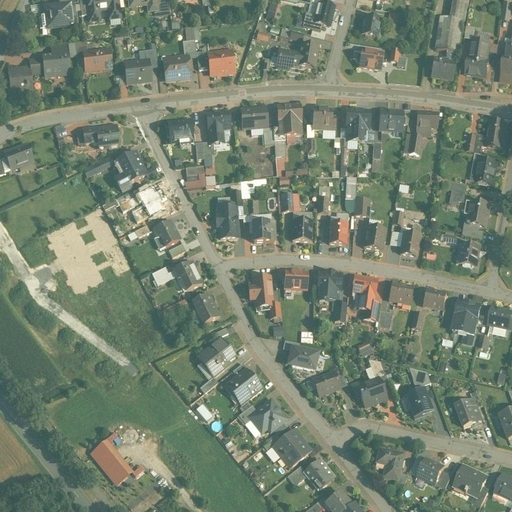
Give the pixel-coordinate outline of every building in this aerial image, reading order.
[(64,4),(63,0),(53,0),(55,6),(39,8),(41,20),(49,19),(50,30),(52,30),(51,29),(67,27),(68,30),(77,29),(74,8),(73,3),(64,4)] [(89,18),(87,0),(79,1),(80,7),(81,19),(89,18)] [(86,0),(87,0),(89,18),(98,17),(98,13),(108,12),(109,22),(119,21),(116,0),(86,0)] [(129,0),(130,9),(154,6),(158,6),(156,0),(129,0)] [(167,0),(156,0),(158,6),(154,6),(155,16),(170,14),(167,0)] [(467,0),(456,0),(453,21),(462,23),(464,24),(467,0)] [(334,9),(319,5),(316,18),(314,25),(322,27),(330,29),(334,9)] [(316,18),(306,15),(303,29),(320,34),(322,27),(314,25),(316,18)] [(405,17),(389,15),(388,22),(404,24),(405,17)] [(41,20),(39,20),(40,32),(50,30),(49,19),(41,20)] [(381,21),(365,19),(361,37),(377,40),(381,21)] [(453,21),(440,19),(435,52),(447,54),(455,55),(457,55),(462,23),(453,21)] [(291,33),(282,31),(280,38),(289,40),(291,33)] [(304,36),(291,33),(289,40),(302,43),(304,36)] [(195,42),(183,44),(185,60),(188,59),(188,61),(197,60),(196,55),(195,42)] [(86,44),(75,46),(77,61),(84,61),(84,56),(88,56),(86,44)] [(489,46),(473,44),(470,60),(468,60),(466,77),(467,77),(466,78),(472,79),(473,78),(486,80),(489,63),(487,63),(489,46)] [(67,46),(50,49),(52,58),(68,56),(67,46)] [(318,49),(301,47),(300,57),(298,67),(315,70),(318,49)] [(511,49),(505,48),(504,58),(500,83),(511,85),(511,49)] [(156,52),(144,54),(145,63),(149,63),(150,71),(158,70),(156,52)] [(399,53),(391,52),(390,64),(397,65),(399,53)] [(88,56),(84,56),(84,61),(86,74),(104,72),(103,65),(110,64),(109,53),(88,56)] [(383,56),(362,53),(359,70),(380,73),(383,56)] [(208,54),(196,55),(197,60),(199,73),(210,71),(208,57),(209,57),(208,54)] [(209,57),(208,57),(210,71),(211,78),(234,75),(232,54),(209,57)] [(293,56),(280,54),(277,70),(288,72),(291,69),(292,66),(298,67),(300,57),(293,56)] [(455,55),(447,54),(445,63),(434,61),(431,80),(453,83),(455,65),(453,65),(455,55)] [(52,58),(42,59),(42,60),(44,77),(44,78),(70,75),(68,56),(52,58)] [(185,60),(173,61),(174,64),(164,65),(166,84),(190,81),(188,61),(188,59),(185,60)] [(42,60),(36,61),(38,74),(31,75),(32,78),(44,77),(42,60)] [(36,61),(29,62),(30,69),(31,75),(38,74),(36,61)] [(145,63),(125,66),(127,87),(151,84),(150,71),(149,63),(145,63)] [(30,69),(8,71),(9,87),(16,86),(18,97),(34,96),(32,78),(31,75),(30,69)] [(16,86),(9,87),(8,87),(9,100),(18,99),(18,97),(16,86)] [(300,108),(277,109),(278,127),(279,127),(279,130),(280,140),(284,140),(302,138),(301,126),(302,126),(300,108)] [(266,111),(241,113),(243,132),(267,130),(266,111)] [(332,112),(321,112),(321,113),(313,112),(314,111),(313,111),(312,132),(335,133),(335,130),(336,120),(332,120),(332,112)] [(369,115),(356,114),(356,113),(347,113),(346,131),(368,132),(369,114),(369,115)] [(403,115),(380,113),(379,133),(389,134),(389,132),(401,133),(401,135),(402,135),(403,115)] [(220,116),(206,117),(208,134),(209,134),(210,145),(210,147),(211,147),(223,146),(222,132),(230,132),(228,115),(227,115),(227,114),(220,115),(220,116)] [(437,116),(418,115),(417,131),(436,131),(437,116)] [(192,123),(168,126),(170,146),(180,145),(180,144),(193,143),(192,133),(193,133),(192,123)] [(507,127),(490,124),(488,138),(487,145),(486,149),(503,152),(504,147),(507,127)] [(107,130),(97,132),(96,130),(83,131),(85,147),(93,146),(92,144),(98,143),(98,148),(110,147),(110,149),(119,148),(116,128),(107,130)] [(279,130),(273,131),(274,148),(275,161),(286,160),(284,140),(280,140),(279,130)] [(273,131),(263,132),(265,149),(274,148),(273,131)] [(488,138),(477,137),(477,139),(474,156),(475,157),(481,158),(482,149),(486,149),(487,145),(488,138)] [(422,139),(412,138),(409,157),(419,158),(422,139)] [(477,139),(469,138),(466,155),(474,156),(477,139)] [(373,144),(363,143),(362,159),(372,160),(373,144)] [(202,145),(195,146),(197,162),(203,162),(202,145)] [(210,145),(202,145),(203,162),(212,161),(211,147),(210,147),(210,145)] [(381,146),(374,146),(373,161),(380,162),(381,146)] [(27,147),(4,155),(11,173),(34,164),(27,147)] [(125,178),(116,182),(121,193),(122,195),(131,190),(130,188),(129,186),(147,178),(145,175),(135,155),(122,162),(118,164),(118,165),(125,178)] [(120,156),(84,173),(87,180),(118,165),(118,164),(122,162),(120,156)] [(480,163),(474,162),(471,184),(475,184),(477,175),(478,175),(480,163)] [(485,164),(480,163),(478,175),(477,175),(475,184),(475,185),(493,188),(497,166),(485,164)] [(203,168),(185,171),(186,179),(193,178),(198,177),(204,176),(203,168)] [(154,170),(145,175),(147,178),(148,181),(157,176),(154,170)] [(193,178),(186,179),(187,185),(199,184),(198,177),(193,178)] [(466,188),(450,185),(449,192),(453,193),(453,195),(464,197),(466,188)] [(130,202),(125,205),(129,213),(132,219),(145,212),(149,221),(165,213),(153,190),(130,202)] [(241,195),(231,195),(231,208),(235,208),(236,208),(236,209),(242,209),(241,195)] [(464,197),(453,195),(451,206),(457,207),(458,203),(463,204),(465,197),(464,197)] [(128,197),(116,202),(119,208),(125,205),(130,202),(128,197)] [(293,197),(281,198),(282,216),(294,215),(293,197)] [(328,202),(319,201),(318,216),(327,217),(328,202)] [(369,202),(356,201),(355,219),(368,219),(369,202)] [(125,205),(119,208),(123,216),(129,213),(125,205)] [(256,205),(242,206),(243,218),(257,217),(256,205)] [(491,208),(473,205),(469,226),(466,225),(465,232),(478,235),(479,228),(487,230),(491,208)] [(231,208),(218,209),(219,220),(216,220),(217,224),(219,224),(220,242),(238,240),(236,209),(235,208),(231,208)] [(403,216),(395,215),(393,226),(401,228),(403,216)] [(312,224),(294,223),(293,244),(311,245),(312,224)] [(170,224),(153,233),(158,241),(160,239),(166,249),(165,250),(180,243),(170,224)] [(274,224),(251,226),(254,226),(255,236),(253,236),(254,245),(275,244),(274,224)] [(347,227),(330,226),(329,247),(346,248),(347,227)] [(146,228),(135,234),(138,241),(150,235),(146,228)] [(385,232),(368,229),(364,251),(382,254),(385,232)] [(478,235),(465,232),(464,238),(482,241),(483,235),(478,235)] [(420,239),(404,236),(400,257),(416,260),(420,239)] [(457,239),(445,237),(444,244),(456,246),(457,239)] [(480,249),(464,246),(462,257),(459,257),(458,266),(461,267),(477,270),(480,249)] [(191,265),(173,274),(176,280),(178,282),(181,281),(187,294),(180,297),(186,294),(186,295),(202,287),(191,265)] [(165,270),(152,277),(158,289),(176,280),(173,274),(168,276),(165,270)] [(308,276),(285,275),(284,292),(294,293),(294,292),(307,293),(308,276)] [(341,278),(319,276),(318,294),(320,294),(319,305),(327,306),(327,304),(333,305),(333,303),(339,303),(341,278)] [(377,283),(355,279),(351,300),(360,301),(360,305),(366,306),(373,307),(373,306),(377,283)] [(270,280),(253,282),(254,290),(249,291),(250,303),(255,302),(256,311),(269,310),(273,309),(272,307),(270,280)] [(414,290),(392,286),(389,303),(402,306),(402,307),(409,308),(410,307),(414,290)] [(447,296),(426,292),(423,309),(444,313),(447,296)] [(208,297),(192,305),(196,314),(191,316),(198,330),(203,328),(219,320),(208,297)] [(185,302),(170,309),(173,316),(188,309),(185,302)] [(482,308),(459,303),(451,334),(474,340),(482,308)] [(279,306),(272,307),(273,309),(269,310),(270,321),(281,320),(279,306)] [(347,307),(336,306),(334,324),(345,325),(347,307)] [(373,307),(366,306),(363,323),(378,325),(380,314),(381,307),(373,306),(373,307)] [(170,309),(157,316),(160,322),(173,316),(170,309)] [(511,320),(511,314),(493,310),(489,328),(509,332),(511,320)] [(392,316),(380,314),(378,325),(377,330),(389,332),(392,316)] [(423,317),(415,315),(411,331),(419,333),(423,317)] [(225,331),(215,336),(218,341),(228,336),(225,331)] [(312,336),(300,336),(300,345),(312,345),(312,336)] [(490,340),(481,338),(478,351),(487,353),(490,340)] [(220,341),(196,360),(213,381),(213,380),(214,381),(231,367),(229,365),(235,359),(220,341)] [(318,357),(292,351),(290,361),(293,362),(291,368),(314,373),(318,357)] [(380,365),(368,362),(370,369),(373,368),(377,378),(385,375),(380,365)] [(242,366),(232,374),(237,380),(247,373),(242,366)] [(427,375),(409,371),(414,385),(418,384),(421,390),(431,386),(427,375)] [(237,380),(233,383),(232,382),(224,388),(241,409),(263,392),(247,373),(237,380)] [(335,374),(312,383),(318,399),(341,390),(335,374)] [(213,381),(200,391),(204,396),(218,386),(214,381),(213,381)] [(379,381),(360,388),(359,385),(352,388),(357,402),(361,401),(364,410),(375,406),(374,405),(386,400),(386,402),(387,402),(379,381)] [(426,392),(407,399),(415,422),(435,414),(426,392)] [(477,394),(471,397),(473,402),(477,411),(483,409),(477,394)] [(466,409),(457,412),(464,431),(482,424),(477,411),(473,402),(465,405),(466,409)] [(257,414),(256,414),(243,424),(245,427),(251,423),(261,436),(267,431),(270,435),(286,423),(271,403),(257,414)] [(252,408),(239,418),(243,424),(256,414),(257,414),(252,408)] [(511,413),(500,418),(500,419),(502,419),(505,427),(503,427),(509,443),(511,441),(511,413)] [(281,442),(272,449),(272,450),(281,460),(283,458),(292,469),(311,454),(294,432),(281,442)] [(277,438),(263,449),(267,454),(272,450),(272,449),(281,442),(277,438)] [(107,444),(92,456),(117,488),(132,475),(107,444)] [(322,453),(318,448),(311,454),(311,455),(306,459),(310,463),(322,453)] [(404,456),(379,450),(376,466),(385,468),(382,480),(395,483),(398,484),(400,476),(404,456)] [(444,470),(426,462),(418,480),(419,479),(427,483),(427,484),(436,488),(443,473),(444,470)] [(333,480),(319,463),(304,474),(308,479),(314,486),(315,485),(320,492),(319,493),(326,487),(326,486),(333,480)] [(300,469),(287,480),(295,489),(308,479),(304,474),(300,469)] [(488,481),(463,469),(454,488),(455,489),(455,488),(467,493),(465,497),(466,498),(468,495),(475,498),(478,500),(482,492),(488,481)] [(452,478),(443,473),(436,488),(445,492),(452,478)] [(408,478),(400,476),(398,484),(395,483),(394,489),(402,491),(408,478)] [(511,481),(503,477),(495,495),(511,502),(511,481)] [(482,492),(478,500),(475,498),(472,506),(481,510),(488,495),(482,492)] [(340,495),(325,507),(328,511),(347,511),(351,509),(340,495)]
